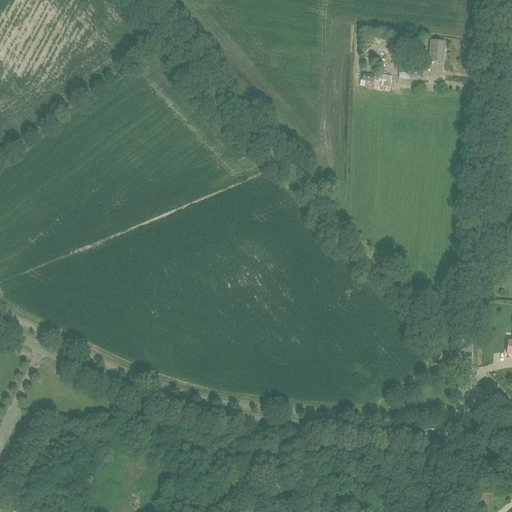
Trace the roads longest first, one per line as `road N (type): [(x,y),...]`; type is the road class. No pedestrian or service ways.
road 1 (unclassified): [(466,353),(442,339),(135,0)]
road 2 (tertiary): [(457,442),(189,410),(116,385),(0,327)]
road 3 (tertiary): [(466,353),(499,0)]
